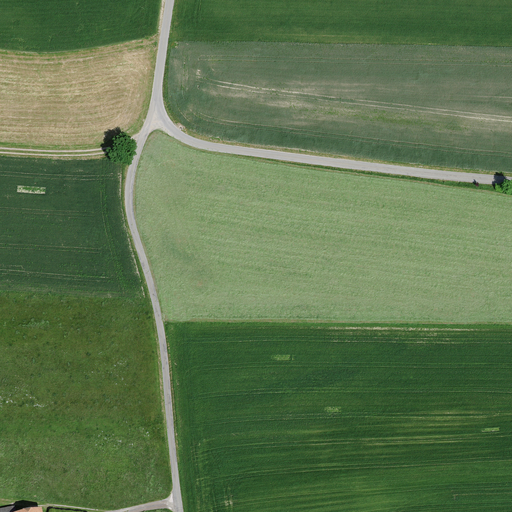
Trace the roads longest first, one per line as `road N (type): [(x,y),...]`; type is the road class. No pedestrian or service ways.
road 1 (unclassified): [(151,112),(128,204),(163,355),(180,511)]
road 2 (unclassified): [(511,184),(211,148),(151,112)]
road 3 (track): [(141,140),(94,151),(0,150)]
